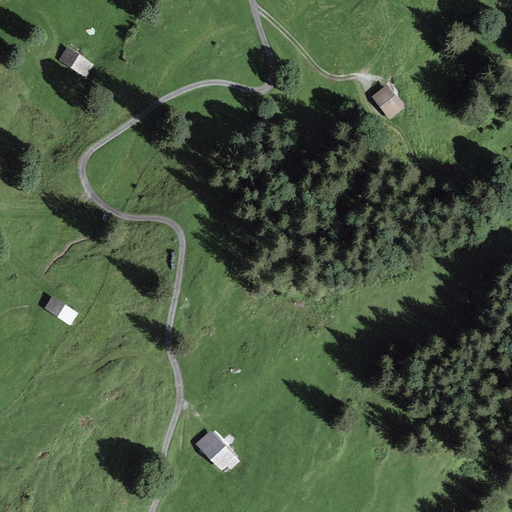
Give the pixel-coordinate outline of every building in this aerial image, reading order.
[(87,71),(63,55),(57,65),(81,81),(87,71)] [(382,82),(373,89),(378,95),(386,89),(382,82)] [(390,118),(401,109),(386,89),(378,95),(375,98),(390,118)] [(43,311),(67,326),(73,316),(49,302),(43,311)] [(222,465),(226,469),(233,463),(207,436),(195,447),(217,469),(222,465)]
